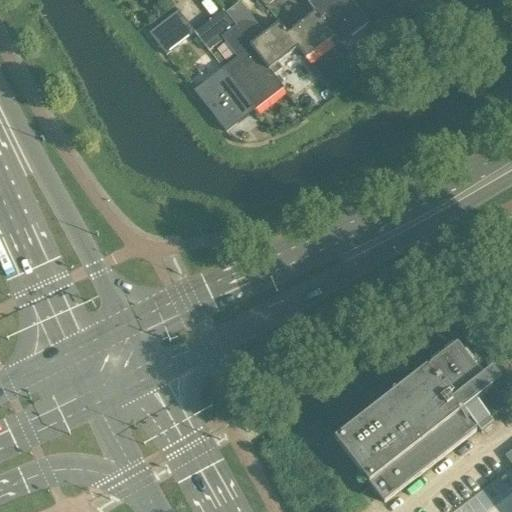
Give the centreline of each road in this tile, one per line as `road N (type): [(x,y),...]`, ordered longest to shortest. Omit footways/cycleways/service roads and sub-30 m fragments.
road 1 (secondary): [(511,162),(128,330)]
road 2 (secondary): [(192,353),(348,270),(511,162)]
road 3 (tertiary): [(128,330),(0,89)]
road 4 (tertiary): [(0,191),(73,357)]
road 5 (secondary): [(0,492),(75,470),(115,479),(155,510)]
road 6 (secondary): [(211,490),(192,353)]
road 7 (secondary): [(211,490),(149,374)]
road 8 (secondary): [(93,398),(155,510)]
